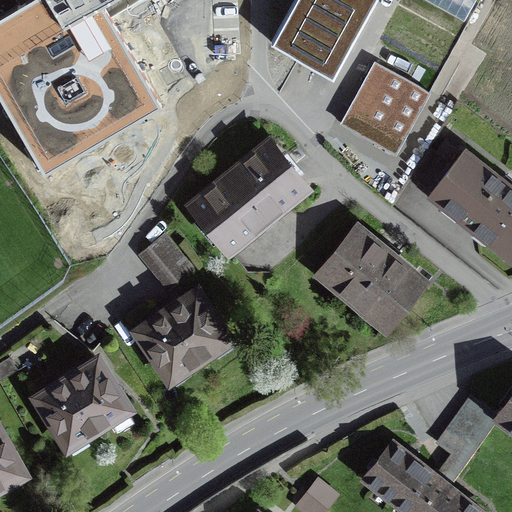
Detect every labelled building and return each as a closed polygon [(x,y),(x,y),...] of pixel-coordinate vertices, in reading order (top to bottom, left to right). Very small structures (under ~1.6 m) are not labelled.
[(27,0),(0,16),(0,93),(46,172),(163,104),(103,3),(108,0),(27,0)] [(294,0),(271,42),(333,76),(375,0),(294,0)] [(432,0),(465,17),(474,0),(432,0)] [(387,67),(360,113),(403,137),(429,91),(387,67)] [(190,203),(229,250),(309,185),(270,138),(190,203)] [(511,187),(464,149),(453,163),(431,146),(413,175),(431,191),(431,192),(511,256),(511,187)] [(357,225),(320,271),(386,325),(424,278),(395,256),(396,254),(391,250),(386,246),(385,248),(357,225)] [(192,269),(164,234),(141,253),(169,287),(192,269)] [(229,338),(224,330),(225,330),(216,317),(215,318),(197,290),(173,306),(172,305),(167,309),(162,312),(162,314),(138,330),(157,357),(156,358),(165,371),(165,370),(170,377),(229,338)] [(97,358),(37,396),(68,445),(128,407),(97,358)] [(511,393),(498,414),(511,424),(511,393)] [(453,451),(465,460),(498,414),(472,396),(440,442),(453,451)] [(0,431),(0,485),(23,472),(0,431)] [(484,511),(392,440),(365,475),(411,511),(484,511)] [(443,464),(456,473),(465,460),(453,451),(443,464)] [(327,507),(337,494),(317,478),(307,491),(327,507)] [(322,511),(327,507),(307,491),(297,504),(307,511),(322,511)]
